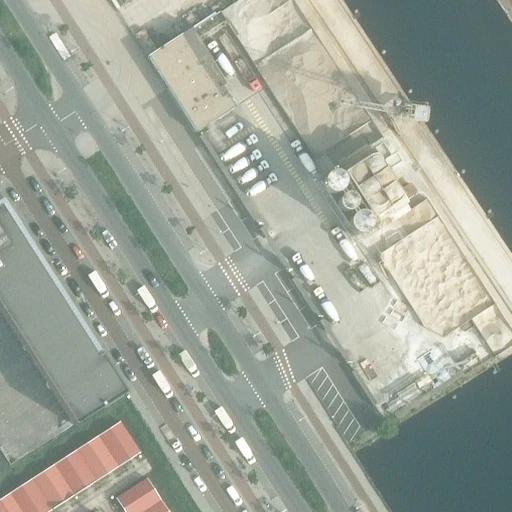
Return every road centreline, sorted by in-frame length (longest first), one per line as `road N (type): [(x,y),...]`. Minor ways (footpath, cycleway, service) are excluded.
road 1 (primary): [(0,44),(261,295),(511,491)]
road 2 (primary): [(511,427),(172,157),(24,0)]
road 3 (tertiary): [(340,511),(77,100)]
road 4 (tertiary): [(47,119),(299,511)]
road 5 (unclassified): [(0,155),(229,511)]
